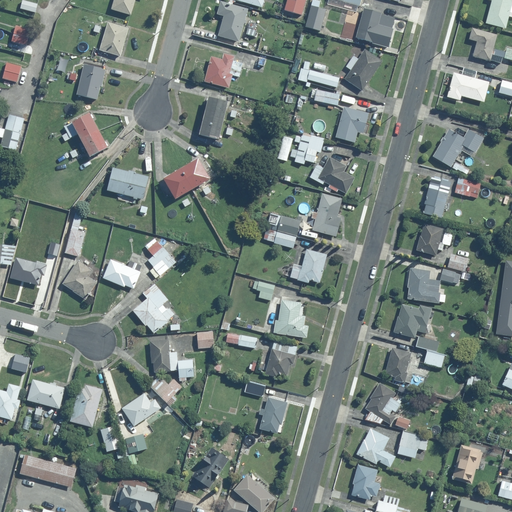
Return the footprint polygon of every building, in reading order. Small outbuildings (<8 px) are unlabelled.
[(112,0),(110,9),(131,15),(135,0),(112,0)] [(287,0),(285,11),(302,15),(306,0),(287,0)] [(361,0),(341,0),(348,2),(346,11),(358,14),(361,0)] [(511,0),(488,0),(491,1),(486,23),(506,28),(509,17),(511,18),(511,0)] [(22,1),(20,9),(36,12),(38,5),(22,1)] [(250,9),(221,1),(217,15),(224,16),(219,35),(241,41),(250,9)] [(325,10),(311,6),(305,28),(319,32),(325,10)] [(362,9),(355,39),(390,47),(397,17),(362,9)] [(128,28),(107,22),(99,50),(120,57),(128,28)] [(499,34),(472,27),(468,41),(476,43),(472,57),(492,62),(499,34)] [(28,31),(15,28),(12,41),(25,44),(28,31)] [(511,47),(507,46),(506,51),(498,49),(496,57),(511,60),(511,47)] [(345,67),(350,71),(344,79),(362,91),(382,61),(365,49),(359,58),(353,54),(345,67)] [(243,64),(233,61),(234,55),(224,52),(222,59),(211,55),(204,82),(228,89),(232,76),(240,78),(243,64)] [(304,69),(301,68),(299,79),(338,86),(340,76),(320,73),(321,69),(312,67),(313,62),(305,60),(304,69)] [(21,65),(6,62),(3,78),(17,82),(21,65)] [(104,69),(84,64),(76,95),(96,100),(104,69)] [(490,82),(476,79),(478,72),(462,67),(460,75),(453,73),(447,97),(461,101),(462,96),(485,102),(490,82)] [(511,82),(502,80),(499,93),(511,96),(511,82)] [(340,93),(314,88),(311,99),(314,99),(314,101),(337,106),(340,93)] [(227,103),(208,97),(198,137),(218,142),(227,103)] [(358,101),(342,98),(341,105),(357,107),(358,101)] [(369,114),(343,108),(336,138),(355,143),(358,132),(364,134),(369,114)] [(64,141),(76,135),(87,156),(106,147),(88,114),(64,126),(67,133),(62,136),(64,141)] [(24,118),(9,115),(7,129),(0,127),(0,137),(3,138),(1,148),(18,151),(19,141),(22,142),(25,130),(22,129),(24,118)] [(432,157),(452,168),(461,151),(474,158),(485,140),(467,130),(462,139),(447,131),(432,157)] [(324,139),(302,132),(301,136),(297,135),(295,141),(301,143),(298,151),(293,150),(291,157),(296,158),(295,162),(306,165),(307,160),(314,162),(317,152),(320,153),(324,139)] [(294,138),(284,136),(278,159),(288,161),(294,138)] [(346,167),(329,158),(324,167),(317,163),(309,179),(323,186),(324,182),(331,185),(330,188),(339,193),(340,191),(346,194),(354,179),(343,173),(346,167)] [(173,200),(209,179),(197,159),(161,179),(173,200)] [(149,178),(114,168),(112,167),(106,189),(143,200),(149,178)] [(451,184),(430,179),(422,215),(443,219),(451,184)] [(480,183),(458,179),(455,194),(477,198),(480,183)] [(323,193),(319,212),(318,214),(314,213),(313,219),(315,220),(313,230),(337,236),(341,217),(338,217),(342,197),(323,193)] [(149,207),(141,206),(140,216),(147,217),(149,207)] [(83,215),(76,213),(65,254),(80,257),(86,233),(79,231),(83,215)] [(300,220),(296,219),(271,213),(268,224),(272,225),(279,227),(278,231),(295,236),(300,220)] [(443,228),(423,223),(416,251),(436,255),(438,249),(442,250),(445,241),(440,240),(443,228)] [(295,236),(278,231),(267,228),(264,239),(275,242),(274,245),(292,249),(295,236)] [(178,263),(155,238),(144,248),(152,256),(147,260),(154,267),(150,271),(159,281),(178,263)] [(62,244),(51,241),(48,254),(58,257),(62,244)] [(0,264),(11,265),(17,247),(0,245),(0,264)] [(327,255),(307,249),(302,266),(293,264),(290,278),(309,283),(310,279),(320,281),(327,255)] [(469,258),(450,254),(448,267),(467,271),(469,258)] [(47,265),(16,257),(11,278),(39,285),(42,275),(45,276),(47,265)] [(128,265),(110,259),(104,279),(135,289),(143,265),(129,261),(128,265)] [(78,260),(62,284),(86,300),(98,283),(88,277),(93,271),(78,260)] [(511,261),(505,260),(496,333),(511,335),(511,261)] [(443,266),(430,263),(429,270),(441,273),(443,266)] [(431,271),(410,268),(408,287),(410,287),(408,298),(414,299),(414,300),(439,303),(439,301),(446,302),(447,295),(439,294),(440,281),(430,280),(431,271)] [(461,274),(444,269),(441,280),(458,284),(461,274)] [(275,285),(255,280),(253,289),(260,291),(259,298),(271,301),(275,285)] [(143,294),(147,298),(133,310),(154,334),(175,315),(169,308),(167,309),(163,305),(170,299),(155,283),(143,294)] [(306,302),(282,300),(280,321),(276,320),(275,333),(308,336),(309,326),(305,326),(306,315),(305,315),(306,302)] [(419,305),(418,308),(401,304),(394,332),(414,337),(416,331),(427,335),(434,309),(419,305)] [(214,330),(198,332),(197,332),(199,349),(216,347),(214,330)] [(259,339),(227,334),(226,342),(239,344),(239,346),(257,349),(259,339)] [(440,342),(419,336),(416,346),(427,349),(423,364),(443,369),(446,355),(437,352),(440,342)] [(192,360),(179,361),(179,351),(171,352),(171,340),(151,341),(152,364),(154,363),(155,372),(178,371),(179,380),(194,379),(192,360)] [(300,347),(275,341),(266,375),(278,378),(279,374),(288,376),(291,366),(295,367),(300,347)] [(405,372),(411,353),(393,347),(384,374),(394,377),(393,380),(404,384),(408,372),(405,372)] [(460,362),(450,359),(448,365),(458,368),(460,362)] [(511,364),(502,385),(511,389),(511,364)] [(160,375),(149,386),(169,406),(179,396),(177,394),(182,388),(174,380),(169,385),(160,375)] [(32,380),(27,401),(62,409),(67,389),(32,380)] [(267,385),(248,381),(245,392),(265,396),(267,385)] [(401,404),(391,398),(394,393),(381,384),(380,383),(368,398),(372,401),(365,409),(370,412),(364,421),(381,423),(383,420),(389,425),(394,417),(390,414),(393,409),(396,411),(401,404)] [(80,387),(70,421),(92,427),(102,390),(86,385),(85,388),(80,387)] [(152,402),(146,393),(120,408),(132,427),(146,418),(145,416),(160,407),(156,400),(152,402)] [(281,423),(287,401),(268,397),(265,409),(260,407),(258,414),(263,415),(259,428),(277,432),(280,423),(281,423)] [(411,420),(399,416),(398,416),(395,425),(409,429),(411,420)] [(116,426),(101,430),(107,451),(122,447),(116,426)] [(391,467),(397,455),(383,448),(389,437),(370,427),(370,428),(356,454),(376,465),(378,461),(391,467)] [(429,438),(403,431),(398,453),(417,458),(420,449),(426,451),(429,438)] [(146,434),(126,439),(129,452),(149,448),(146,434)] [(482,448),(461,443),(452,479),(473,484),(482,448)] [(227,457),(214,448),(207,458),(205,456),(200,463),(204,466),(194,480),(205,488),(214,476),(216,478),(222,470),(219,468),(227,457)] [(51,459),(26,452),(20,471),(47,478),(51,459)] [(77,466),(51,459),(47,478),(72,486),(77,466)] [(378,469),(358,463),(353,482),(355,483),(352,495),(368,499),(370,494),(378,496),(382,483),(375,482),(378,469)] [(238,485),(232,483),(224,511),(247,511),(249,505),(258,511),(262,511),(276,498),(248,475),(238,485)] [(511,483),(500,481),(497,494),(511,498),(511,483)] [(154,511),(159,493),(146,491),(147,487),(136,485),(136,488),(118,484),(114,501),(120,502),(119,509),(132,511),(154,511)] [(486,511),(488,503),(445,493),(441,511),(444,511),(486,511)] [(375,511),(396,511),(401,498),(385,494),(383,500),(379,499),(375,511)] [(193,511),(195,504),(172,500),(169,511),(193,511)]
